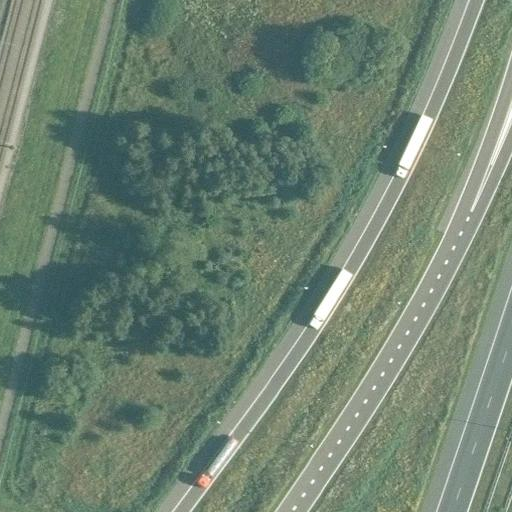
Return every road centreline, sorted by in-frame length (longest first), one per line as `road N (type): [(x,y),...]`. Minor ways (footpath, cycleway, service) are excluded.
road 1 (motorway): [(475,0),(369,239),(179,511)]
road 2 (motorway): [(476,214),(388,376),(298,511)]
road 3 (motorway): [(511,332),(450,511)]
road 4 (motorway): [(511,83),(476,214)]
